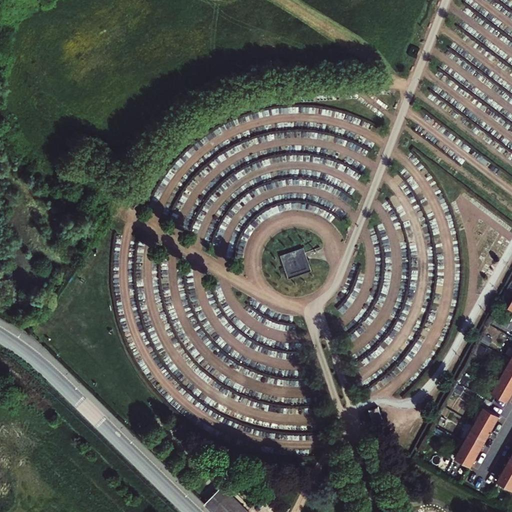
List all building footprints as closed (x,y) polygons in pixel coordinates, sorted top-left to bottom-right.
[(279,255),(287,278),(310,270),(303,247),(279,255)] [(511,357),(511,358),(502,376),(511,381),(511,357)] [(511,381),(502,376),(492,393),(508,401),(511,394),(511,381)] [(485,407),(476,424),(491,433),(501,416),(485,407)] [(466,441),(482,450),(491,433),(476,424),(466,441)] [(482,450),(466,441),(457,458),(473,466),(482,450)] [(511,488),(511,466),(509,465),(500,482),(511,488)] [(205,504),(213,511),(248,511),(223,486),(205,504)]
